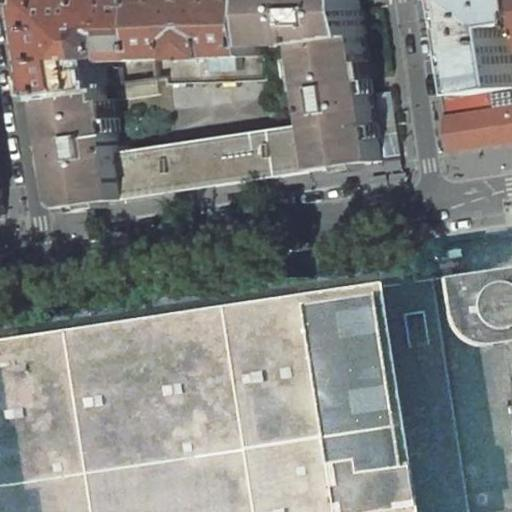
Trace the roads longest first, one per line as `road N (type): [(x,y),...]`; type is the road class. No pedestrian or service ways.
road 1 (residential): [(435,197),(50,260)]
road 2 (residential): [(9,0),(50,260)]
road 3 (residential): [(435,197),(404,0)]
